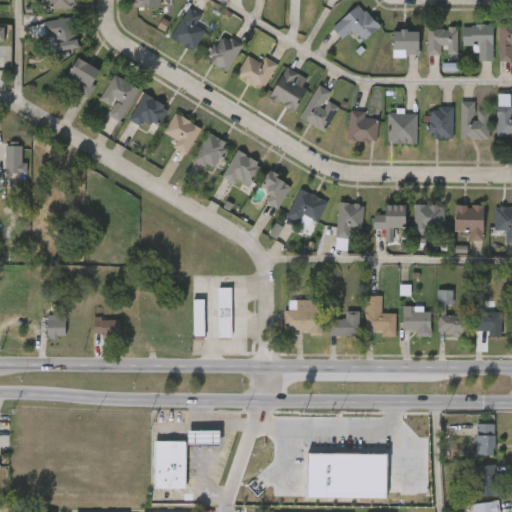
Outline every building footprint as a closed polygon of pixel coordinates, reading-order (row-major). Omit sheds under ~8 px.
[(50,0),(72,0),(72,9),(50,9),(50,0)] [(135,0),(136,8),(161,8),(160,0),(135,0)] [(363,41),(350,30),(342,38),(332,29),(356,3),(379,25),(363,41)] [(196,24),(206,29),(192,51),(170,37),(188,7),(201,15),(196,24)] [(44,23),(71,17),(77,47),(50,52),(44,23)] [(498,23),(511,23),(511,52),(511,61),(497,61),(498,23)] [(492,24),(492,61),(478,61),(478,45),(462,45),(462,24),(492,24)] [(457,27),(457,55),(426,55),(426,27),(457,27)] [(418,55),(392,55),(392,30),(418,30),(418,55)] [(226,72),(204,59),(220,32),(242,45),(226,72)] [(236,75),(246,57),(260,65),(264,56),(277,63),(262,90),(236,75)] [(81,82),(66,73),(77,57),(100,73),(85,97),(75,90),(81,82)] [(268,99),(285,66),(310,79),(294,112),(268,99)] [(107,114),(111,105),(99,99),(113,74),(138,88),(120,121),(107,114)] [(330,92),(327,98),(339,106),(324,132),(299,117),(318,85),(330,92)] [(128,117),(144,93),(168,108),(153,133),(128,117)] [(489,139),(460,139),(460,102),(474,102),(474,110),(489,110),(489,139)] [(452,138),(428,138),(428,106),(452,106),(452,138)] [(511,137),(497,137),(497,111),(511,111),(511,137)] [(168,146),(175,136),(166,130),(177,113),(201,130),(183,156),(168,146)] [(416,113),(416,143),(388,143),(388,113),(416,113)] [(377,140),(349,140),(349,114),(377,114),(377,140)] [(214,171),(192,159),(208,132),(229,145),(214,171)] [(6,174),(6,145),(22,145),(22,162),(27,162),(27,174),(6,174)] [(245,190),(222,174),(239,150),(262,166),(245,190)] [(264,201),(270,192),(259,185),(269,171),(291,186),(276,209),(264,201)] [(326,202),(312,229),(286,215),(300,188),(326,202)] [(352,228),(350,239),(335,237),(339,202),(363,204),(360,229),(352,228)] [(413,204),(443,204),(443,232),(413,232),(413,204)] [(382,213),(382,205),(404,205),(404,229),(373,229),(373,213),(382,213)] [(483,205),(483,241),(469,241),(469,231),(453,231),(453,205),(483,205)] [(505,231),(494,231),(494,206),(511,206),(511,242),(505,242),(505,231)] [(218,289),(232,289),(232,337),(218,337),(218,289)] [(394,313),(394,334),(365,334),(365,296),(380,296),(380,313),(394,313)] [(321,299),(322,335),(309,335),(309,329),(287,330),(287,317),(288,317),(288,300),(321,299)] [(193,337),(193,301),(204,301),(204,337),(193,337)] [(414,336),(414,331),(401,331),(401,306),(413,306),(413,311),(429,311),(429,336),(414,336)] [(344,319),(344,312),(358,312),(358,335),(328,335),(328,319),(344,319)] [(488,336),(488,331),(477,331),(477,312),(501,312),(501,336),(488,336)] [(465,335),(437,335),(437,314),(465,314),(465,335)] [(58,340),(52,340),(52,336),(48,336),(48,316),(58,316),(58,320),(66,320),(66,336),(58,336),(58,340)] [(121,321),(121,337),(102,337),(102,334),(95,334),(95,317),(102,317),(102,321),(121,321)] [(286,418),(286,454),(369,455),(369,419),(286,418)] [(494,424),(494,455),(475,455),(475,424),(494,424)] [(187,443),(187,431),(220,432),(220,447),(187,447),(187,443)] [(187,447),(186,490),(155,489),(156,443),(187,443),(187,447)] [(386,499),(386,454),(307,453),(307,498),(386,499)] [(474,496),(473,465),(495,465),(496,495),(474,496)] [(472,511),(471,504),(497,501),(498,511),(472,511)]
